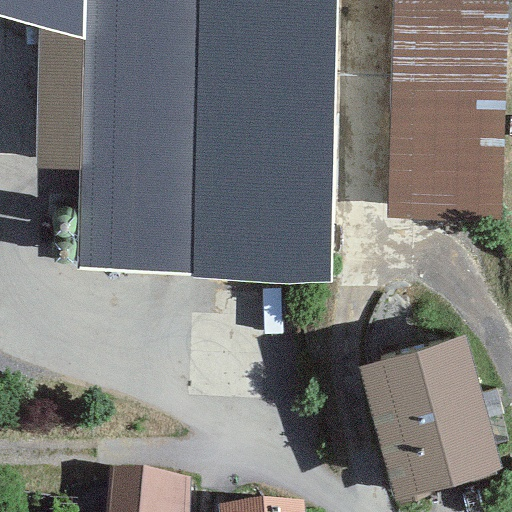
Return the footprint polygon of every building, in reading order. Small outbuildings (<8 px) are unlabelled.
[(99,0),(0,0),(0,26),(97,60),(99,0)] [(99,0),(97,60),(89,270),(353,274),(358,0),(99,0)] [(511,0),(403,0),(396,208),(511,206),(511,0)] [(406,496),(511,465),(511,450),(480,338),(370,369),(406,496)] [(114,511),(197,511),(199,484),(116,481),(114,511)]
